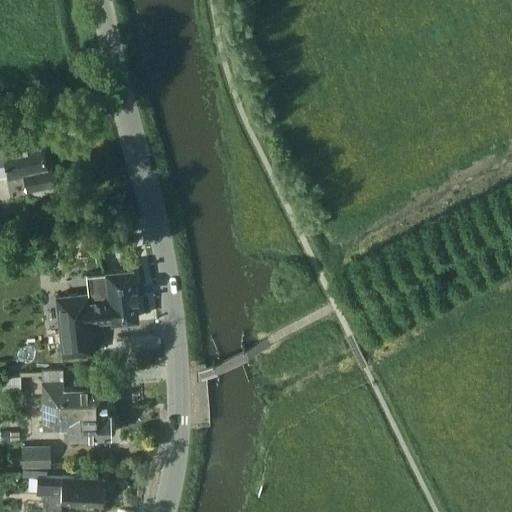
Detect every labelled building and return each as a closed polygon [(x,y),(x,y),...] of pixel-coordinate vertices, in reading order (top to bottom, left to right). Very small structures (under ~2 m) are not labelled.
[(0,140),(0,163),(5,162),(9,177),(28,172),(32,189),(28,190),(28,191),(57,184),(52,164),(48,165),(40,136),(1,145),(0,140)] [(0,257),(0,265),(9,264),(8,256),(0,257)] [(0,266),(0,276),(11,275),(10,265),(0,266)] [(105,269),(105,270),(86,272),(88,290),(55,294),(62,355),(95,351),(92,321),(111,319),(111,320),(137,317),(131,266),(105,269)] [(20,374),(3,374),(3,387),(20,386),(20,374)] [(63,379),(42,380),(42,397),(63,397),(63,407),(89,406),(89,405),(105,405),(105,384),(63,386),(63,379)] [(109,414),(109,411),(106,411),(105,405),(89,405),(89,406),(63,407),(63,397),(42,397),(43,426),(69,425),(69,434),(110,432),(110,428),(113,424),(113,417),(109,414)] [(21,444),(22,466),(50,465),(50,443),(21,444)] [(62,475),(37,473),(36,490),(44,490),(42,511),(40,511),(37,511),(36,511),(59,511),(60,500),(101,503),(102,494),(104,494),(104,485),(102,485),(103,476),(62,474),(62,475)]
